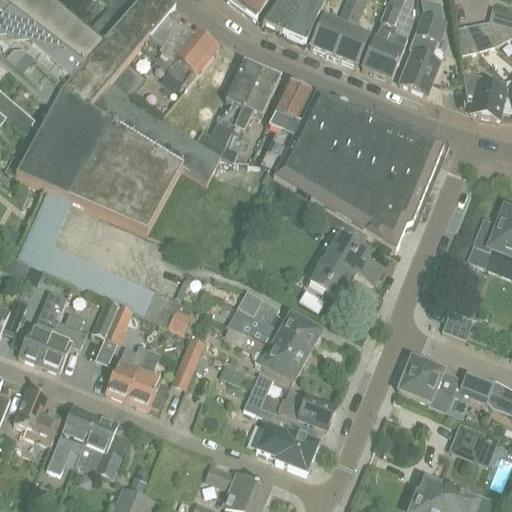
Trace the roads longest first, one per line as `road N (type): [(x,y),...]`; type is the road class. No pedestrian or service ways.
road 1 (residential): [(329,498),(0,366)]
road 2 (residential): [(471,143),(294,72),(215,32),(177,0)]
road 3 (residential): [(396,332),(471,143)]
road 4 (residential): [(329,498),(396,332)]
road 5 (residential): [(511,381),(396,332)]
